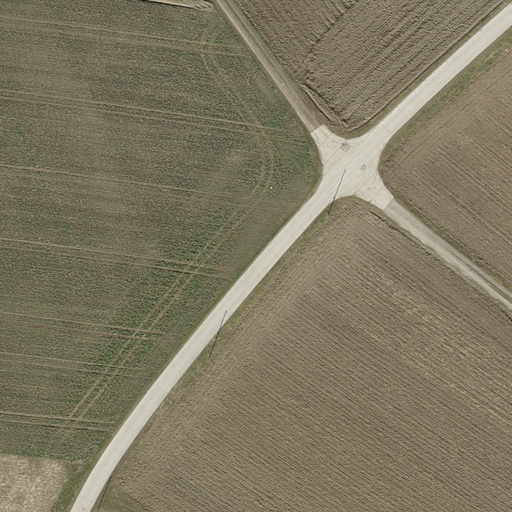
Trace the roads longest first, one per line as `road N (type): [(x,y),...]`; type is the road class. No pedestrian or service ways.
road 1 (unclassified): [(82,511),(227,307),(419,97),(511,16)]
road 2 (track): [(511,305),(349,171),(222,0)]
